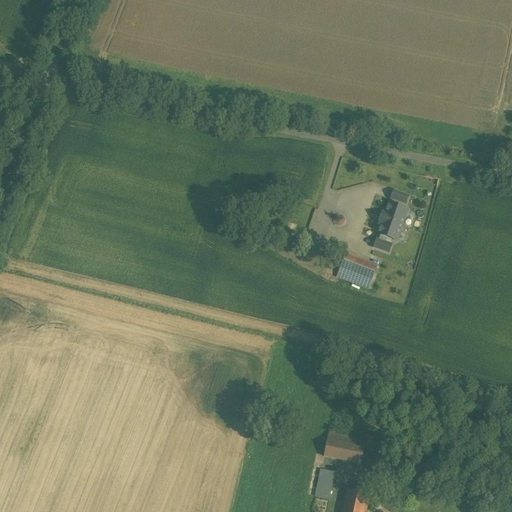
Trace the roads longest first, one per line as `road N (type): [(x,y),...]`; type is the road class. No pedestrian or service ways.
road 1 (unclassified): [(511,176),(51,79)]
road 2 (unclassified): [(51,79),(0,203)]
